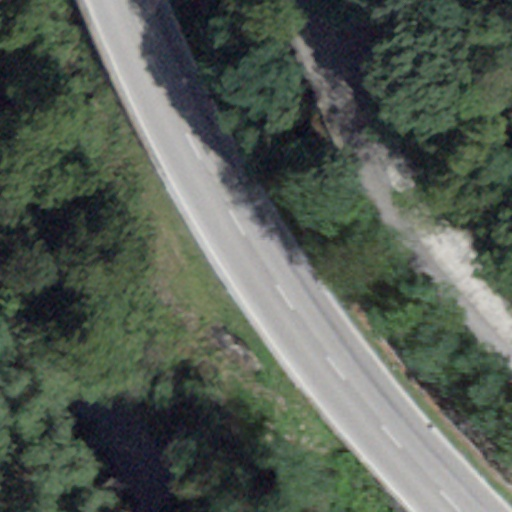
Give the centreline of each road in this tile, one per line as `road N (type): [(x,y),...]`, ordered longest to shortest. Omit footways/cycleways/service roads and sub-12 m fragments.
road 1 (secondary): [(456,511),(274,286),(194,152),(120,0)]
road 2 (unclassified): [(329,0),(338,91),(360,138),(511,323)]
